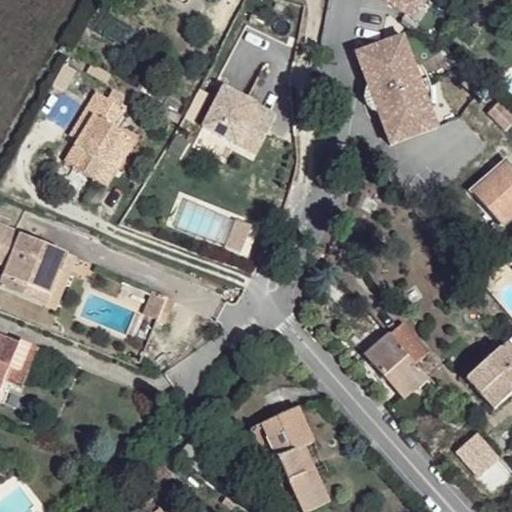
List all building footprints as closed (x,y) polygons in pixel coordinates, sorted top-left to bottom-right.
[(168,0),(185,9),(189,0),(168,0)] [(376,0),(403,16),(412,0),(376,0)] [(412,0),(403,16),(411,21),(423,0),(412,0)] [(354,56),(391,147),(438,128),(401,37),(354,56)] [(247,121),(255,106),(222,89),(202,129),(255,157),(268,132),(247,121)] [(89,108),(120,126),(127,112),(96,94),(89,108)] [(255,106),(247,121),(268,132),(275,117),(255,106)] [(116,132),(120,126),(89,108),(70,138),(78,142),(93,117),(116,132)] [(93,117),(78,142),(65,163),(103,185),(129,139),(116,132),(93,117)] [(504,226),(511,218),(511,167),(506,161),(473,191),(504,226)] [(361,208),(375,215),(386,195),(371,188),(361,208)] [(250,228),(236,223),(224,251),(239,256),(250,228)] [(60,273),(67,255),(0,226),(0,267),(7,270),(0,287),(0,289),(48,309),(62,273),(60,273)] [(76,259),(67,255),(60,273),(62,273),(48,309),(55,312),(76,259)] [(157,299),(150,296),(142,314),(150,317),(157,299)] [(402,322),(389,334),(416,364),(430,353),(402,322)] [(416,364),(389,334),(367,355),(406,399),(428,378),(416,364)] [(0,389),(1,390),(4,381),(20,387),(36,348),(21,342),(18,348),(0,340),(0,389)] [(511,361),(500,349),(468,379),(495,408),(511,392),(511,361)] [(302,511),(307,511),(331,501),(305,447),(316,441),(299,407),(261,425),(302,511)] [(478,432),(456,453),(478,478),(501,457),(478,432)] [(199,470),(219,449),(203,435),(183,455),(199,470)]
